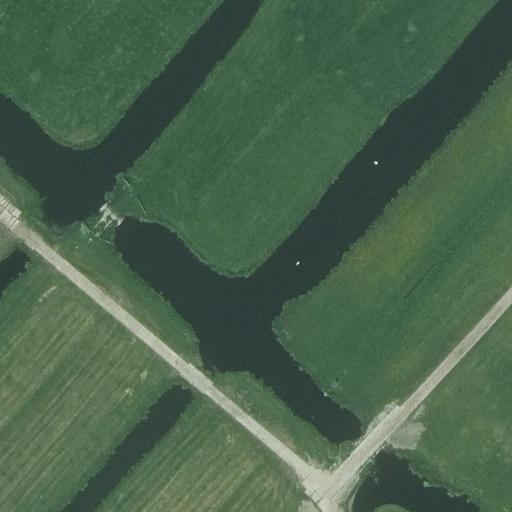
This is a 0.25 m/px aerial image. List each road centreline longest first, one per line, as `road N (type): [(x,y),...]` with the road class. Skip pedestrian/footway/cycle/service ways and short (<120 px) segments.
road 1 (track): [(331,511),(324,501),(347,476),(251,396),(212,387),(177,364)]
road 2 (track): [(347,476),(511,291)]
